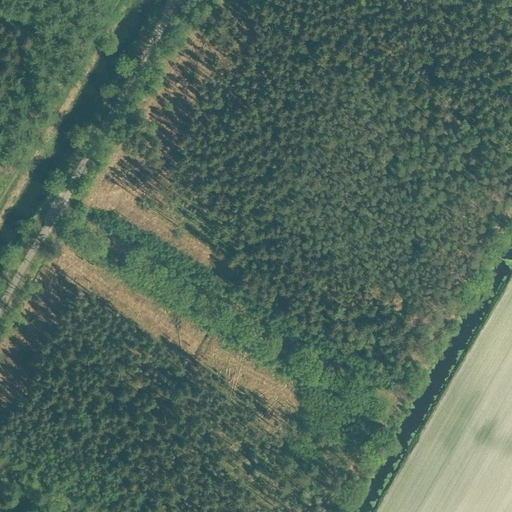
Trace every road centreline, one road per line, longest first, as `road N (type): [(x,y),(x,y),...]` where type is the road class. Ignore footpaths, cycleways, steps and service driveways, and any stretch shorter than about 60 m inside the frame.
road 1 (unclassified): [(173,0),(0,305)]
road 2 (track): [(123,0),(0,212)]
